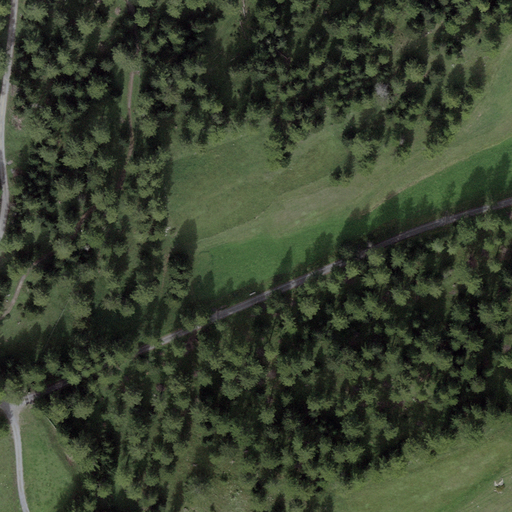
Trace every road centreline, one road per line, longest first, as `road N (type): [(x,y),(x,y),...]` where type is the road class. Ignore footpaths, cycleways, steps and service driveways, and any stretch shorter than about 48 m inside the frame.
road 1 (track): [(511,200),(393,238),(6,403)]
road 2 (track): [(12,0),(0,233)]
